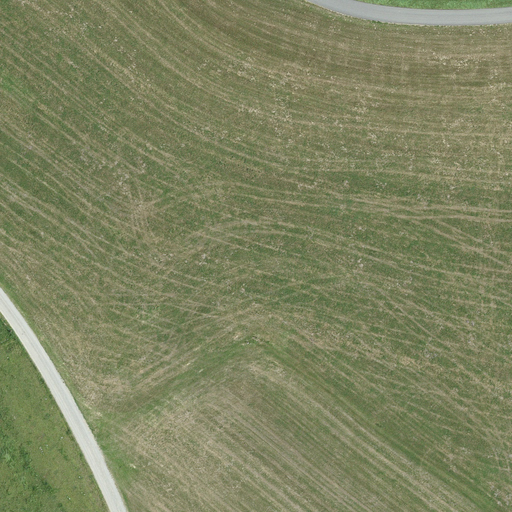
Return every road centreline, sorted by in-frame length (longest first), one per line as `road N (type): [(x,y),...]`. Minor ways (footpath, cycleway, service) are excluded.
road 1 (track): [(117,511),(89,442),(0,301)]
road 2 (unclassified): [(511,13),(417,17),(325,0)]
